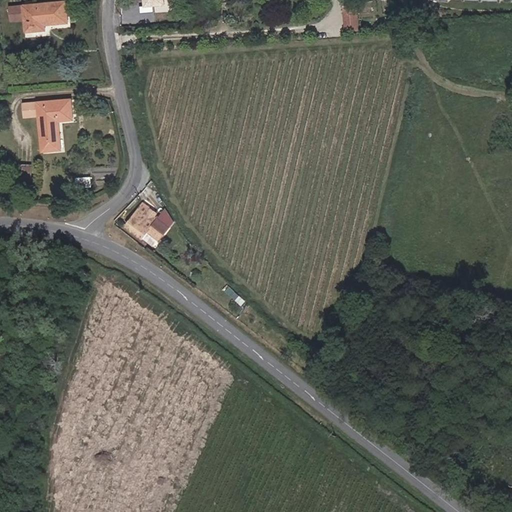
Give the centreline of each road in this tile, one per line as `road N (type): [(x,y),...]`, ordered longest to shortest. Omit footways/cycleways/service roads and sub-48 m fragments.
road 1 (tertiary): [(81,238),(180,293),(460,511)]
road 2 (residential): [(114,0),(136,163),(130,188),(81,238)]
road 3 (unknown): [(324,20),(112,29)]
